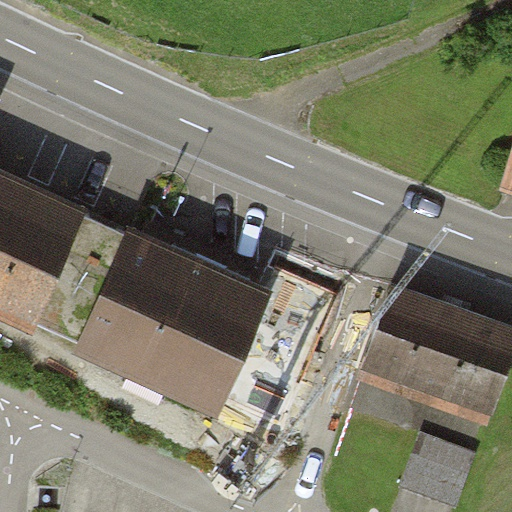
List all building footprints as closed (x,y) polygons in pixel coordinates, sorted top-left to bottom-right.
[(511,120),(493,183),(511,188),(511,120)] [(0,309),(14,315),(70,194),(0,161),(0,309)] [(70,194),(14,315),(211,406),(267,284),(70,194)] [(511,335),(511,322),(385,279),(357,362),(487,407),(511,335)] [(459,511),(480,459),(423,437),(401,491),(454,511),(459,511)]
